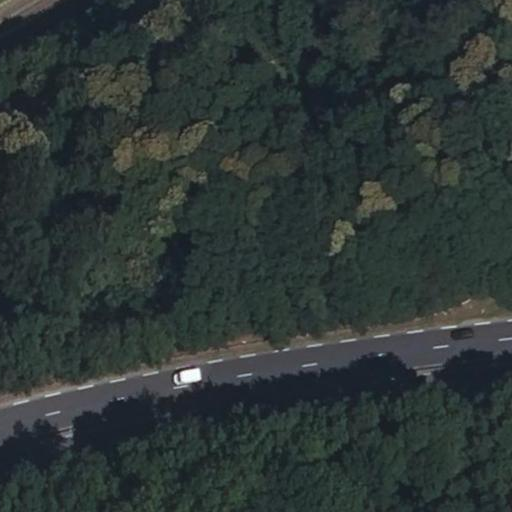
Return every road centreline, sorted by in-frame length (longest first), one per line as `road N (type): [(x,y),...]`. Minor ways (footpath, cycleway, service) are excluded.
road 1 (primary): [(0,476),(148,437),(511,384)]
road 2 (primary): [(511,341),(139,397),(0,432)]
